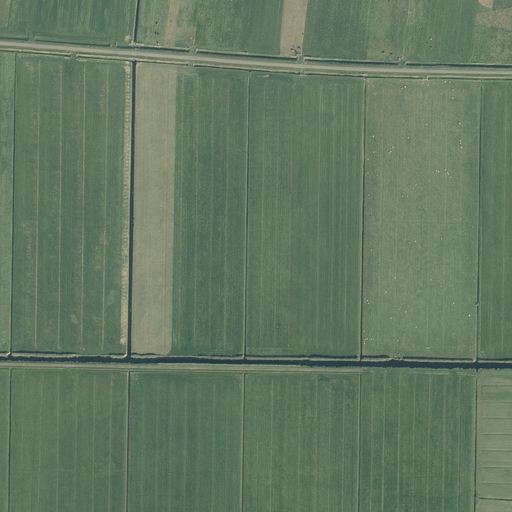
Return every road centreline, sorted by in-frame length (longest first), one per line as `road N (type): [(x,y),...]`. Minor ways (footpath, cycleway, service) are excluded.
road 1 (unclassified): [(511,71),(306,65),(0,41)]
road 2 (track): [(357,372),(0,366)]
